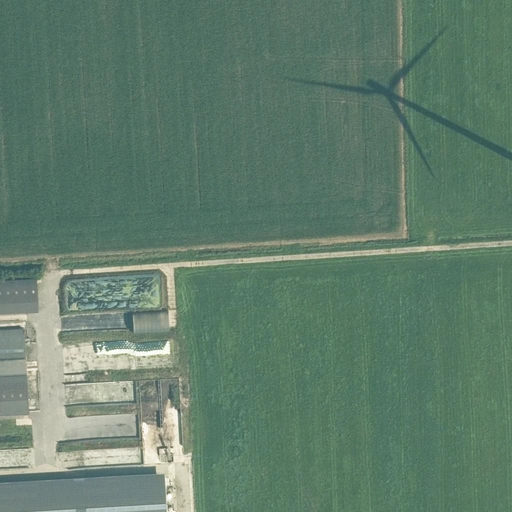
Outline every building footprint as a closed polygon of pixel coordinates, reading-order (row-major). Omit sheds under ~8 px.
[(0,279),(0,309),(38,308),(37,277),(0,279)] [(143,313),(143,325),(176,325),(176,309),(155,310),(155,313),(143,313)] [(24,328),(0,329),(0,414),(28,413),(24,328)] [(142,398),(142,382),(129,382),(129,398),(142,398)] [(118,436),(135,437),(135,443),(141,443),(141,437),(148,437),(148,421),(119,420),(118,436)] [(0,486),(0,511),(166,511),(164,477),(0,486)]
